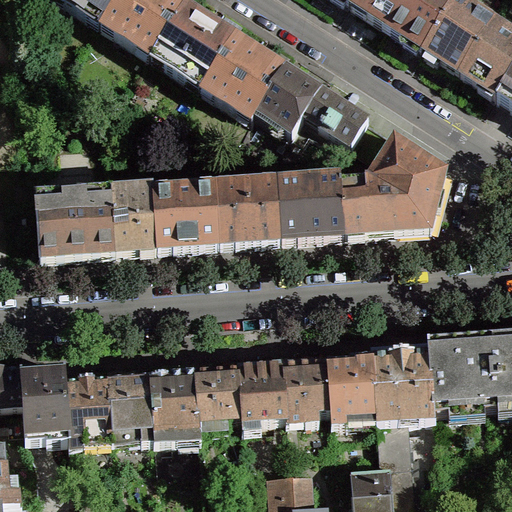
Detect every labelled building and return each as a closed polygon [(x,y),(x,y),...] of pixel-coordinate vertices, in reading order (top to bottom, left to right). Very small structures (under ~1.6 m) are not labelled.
[(100,33),(120,0),(49,0),(50,1),(100,33)] [(150,65),(184,12),(165,0),(120,0),(100,33),(150,65)] [(331,0),(350,12),(357,0),(331,0)] [(386,35),(408,0),(357,0),(350,12),(359,17),(386,35)] [(437,0),(408,0),(386,35),(396,41),(423,58),(453,11),(454,10),(437,0)] [(453,11),(423,58),(430,63),(459,82),(490,34),(453,11)] [(150,65),(200,97),(234,44),(196,20),(184,12),(150,65)] [(511,48),(490,34),(459,82),(467,87),(496,105),(511,80),(511,48)] [(256,121),(285,76),(246,52),(234,44),(200,97),(251,129),(256,121)] [(285,76),(256,121),(292,143),(304,125),(320,99),(292,81),(285,76)] [(511,80),(496,105),(511,115),(511,80)] [(320,99),(304,125),(351,155),(367,129),(332,107),(320,99)] [(445,179),(367,129),(351,155),(378,172),(370,186),(340,188),(344,243),(369,242),(430,237),(445,179)] [(344,243),(340,188),(340,183),(277,188),(282,248),(294,247),(298,247),(298,248),(328,246),(328,245),(344,243)] [(277,188),(215,193),(219,253),(233,252),(236,251),(236,252),(265,250),(265,249),(282,248),(277,188)] [(215,193),(153,197),(157,257),(170,256),(173,256),(173,257),(203,255),(203,254),(219,253),(215,193)] [(152,195),(111,198),(116,260),(124,260),(157,257),(153,197),(152,195)] [(36,203),(41,266),(59,265),(116,260),(111,198),(36,203)] [(511,341),(468,345),(428,348),(434,428),(437,470),(511,464),(511,341)] [(434,428),(428,348),(401,350),(372,352),(373,364),(377,424),(381,476),(390,476),(392,511),(414,511),(409,430),(434,428)] [(343,369),(328,370),(332,421),(333,435),(348,434),(347,427),(377,424),(373,364),(351,366),(352,368),(343,369)] [(332,421),(328,370),(303,372),(283,373),(287,424),(304,423),(304,432),(319,431),(319,422),(332,421)] [(287,424),(283,373),(251,376),(238,377),(242,429),(242,432),(287,429),(287,424)] [(21,378),(24,413),(26,450),(46,449),(47,451),(70,450),(65,390),(64,374),(33,377),(21,378)] [(199,432),(242,429),(238,377),(212,379),(195,380),(199,432)] [(0,414),(24,413),(21,378),(0,379),(0,414)] [(199,432),(195,380),(159,383),(150,383),(155,451),(155,453),(177,451),(177,440),(199,439),(199,432)] [(140,452),(155,451),(150,383),(116,386),(108,386),(112,444),(112,445),(140,443),(140,452)] [(65,390),(70,450),(70,457),(85,456),(84,446),(112,444),(108,386),(94,388),(94,386),(80,387),(79,387),(79,389),(65,390)] [(6,471),(5,471),(0,471),(0,511),(14,511),(20,511),(19,497),(8,497),(6,471)] [(392,511),(390,476),(381,476),(353,478),(355,511),(392,511)] [(291,485),(293,511),(312,511),(310,483),(291,485)] [(293,511),(291,485),(291,484),(269,485),(271,511),(293,511)]
